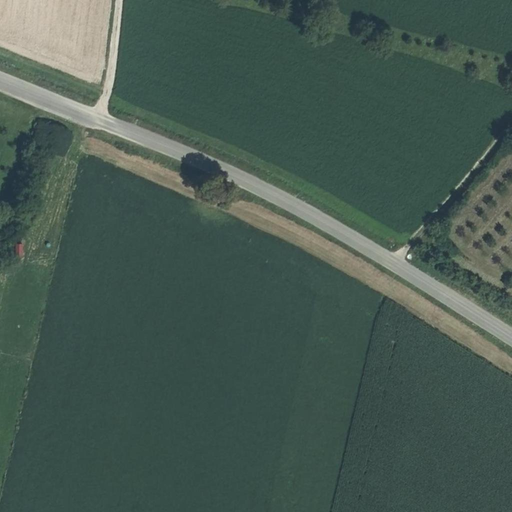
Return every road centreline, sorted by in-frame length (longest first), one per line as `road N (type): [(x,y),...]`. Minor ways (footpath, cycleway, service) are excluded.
road 1 (tertiary): [(511,339),(283,201),(0,81)]
road 2 (track): [(393,265),(511,127)]
road 3 (track): [(97,120),(118,0)]
